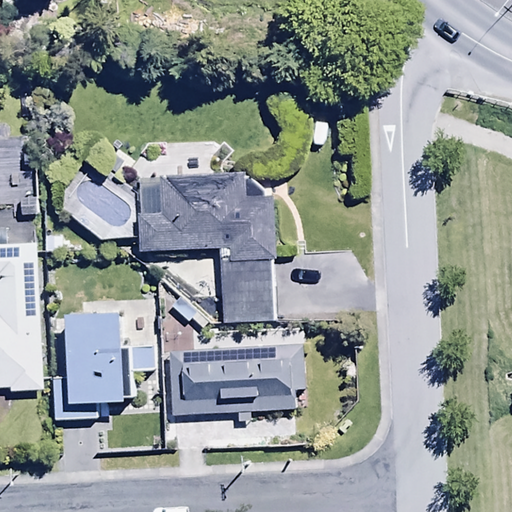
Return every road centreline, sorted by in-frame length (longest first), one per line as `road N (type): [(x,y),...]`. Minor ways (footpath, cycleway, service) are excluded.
road 1 (residential): [(416,491),(392,82),(419,3)]
road 2 (residential): [(416,491),(18,511)]
